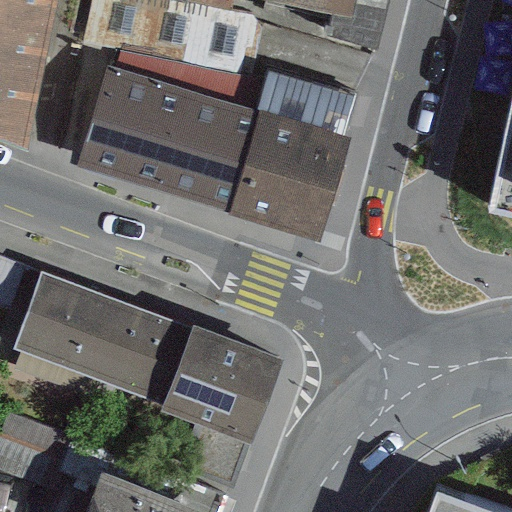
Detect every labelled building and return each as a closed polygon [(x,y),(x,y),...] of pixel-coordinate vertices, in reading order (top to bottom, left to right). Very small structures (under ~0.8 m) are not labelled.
[(0,0),(0,137),(32,153),(58,0),(207,0),(307,16),(305,43),(368,56),(383,0),(0,0)] [(113,53),(75,170),(315,246),(360,97),(267,71),(253,87),(113,53)] [(167,322),(35,274),(5,356),(137,404),(167,322)] [(280,357),(167,322),(137,418),(188,434),(173,482),(235,502),(280,357)] [(64,444),(4,423),(0,432),(0,477),(46,494),(64,444)] [(511,511),(511,499),(423,467),(406,511),(511,511)] [(186,511),(82,476),(69,511),(186,511)]
